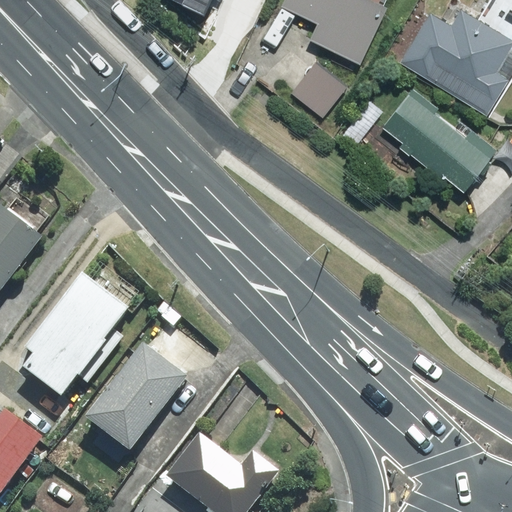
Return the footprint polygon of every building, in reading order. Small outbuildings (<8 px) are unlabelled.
[(276,0),(273,7),(314,26),(306,43),(355,67),(387,0),(276,0)] [(511,58),(511,0),(487,0),(473,23),(455,12),(447,26),(426,13),(396,61),(485,117),(511,73),(511,66),(508,64),(511,58)] [(340,97),(294,55),(275,76),(321,118),(340,97)] [(492,150),(468,130),(461,139),(430,114),(434,110),(410,91),(379,129),(458,192),(492,150)] [(351,147),(379,111),(367,102),(339,137),(351,147)] [(0,340),(19,316),(0,301),(0,293),(39,244),(0,212),(0,340)] [(109,332),(122,314),(137,294),(98,265),(83,285),(75,280),(21,353),(8,343),(0,353),(0,371),(15,383),(20,377),(56,404),(75,379),(86,387),(120,340),(109,332)] [(184,382),(174,374),(196,345),(166,322),(144,351),(139,347),(79,427),(124,461),(184,382)] [(0,495),(38,443),(0,415),(0,495)] [(252,452),(239,468),(194,434),(159,480),(200,511),(247,511),(265,488),(278,472),(252,452)]
